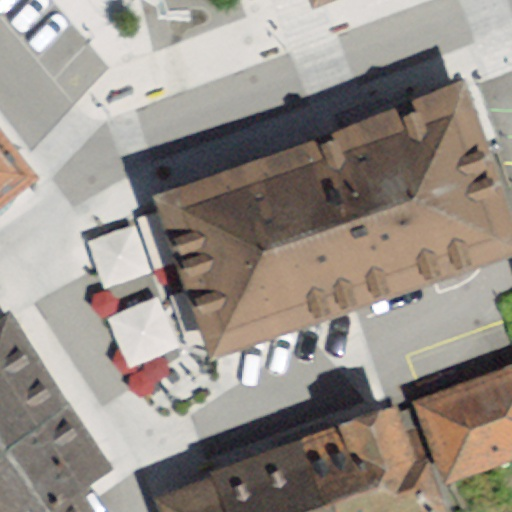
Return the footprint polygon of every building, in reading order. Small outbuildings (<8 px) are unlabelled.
[(449,84),(156,192),(214,349),(507,240),(449,84)] [(0,204),(38,178),(0,135),(0,204)] [(10,311),(0,316),(0,511),(94,511),(80,493),(103,476),(113,468),(10,311)] [(511,363),(427,394),(458,478),(511,458),(511,363)] [(396,406),(300,439),(324,509),(335,505),(337,511),(447,511),(428,459),(417,463),(398,413),(396,406)] [(300,439),(150,491),(157,511),(337,511),(335,505),(324,509),(300,439)]
